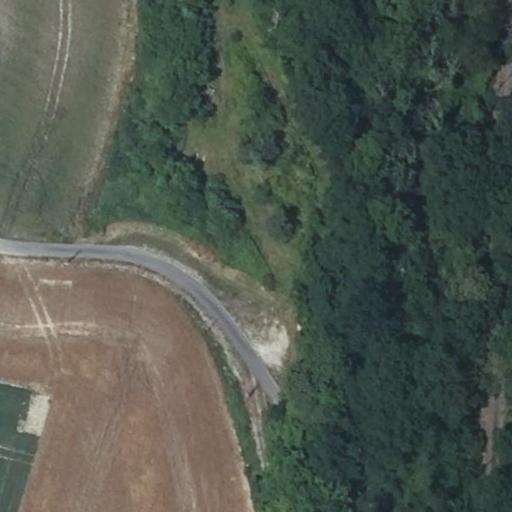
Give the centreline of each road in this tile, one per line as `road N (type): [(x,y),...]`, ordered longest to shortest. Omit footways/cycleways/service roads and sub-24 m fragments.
road 1 (unclassified): [(485,511),(502,250),(504,0)]
road 2 (unclassified): [(0,244),(143,253),(185,272),(369,511)]
road 3 (track): [(278,511),(259,367)]
